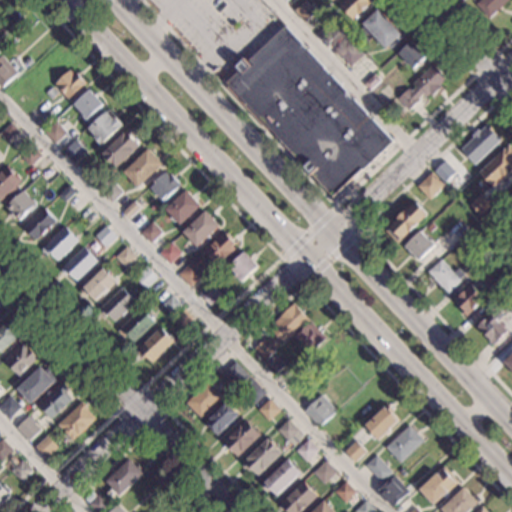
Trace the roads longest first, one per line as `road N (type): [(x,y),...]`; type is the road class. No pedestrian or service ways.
road 1 (primary): [(64,0),(511,473)]
road 2 (residential): [(511,67),(36,511)]
road 3 (primary): [(511,424),(117,0)]
road 4 (residential): [(237,511),(0,258)]
road 5 (residential): [(511,97),(422,0)]
